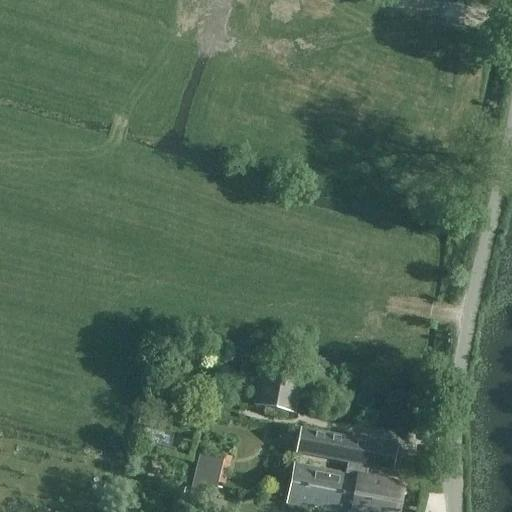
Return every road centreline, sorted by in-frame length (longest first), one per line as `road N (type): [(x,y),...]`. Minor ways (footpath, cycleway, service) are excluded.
road 1 (track): [(162,0),(88,218),(471,319)]
road 2 (unclassified): [(457,511),(463,360),(511,120)]
